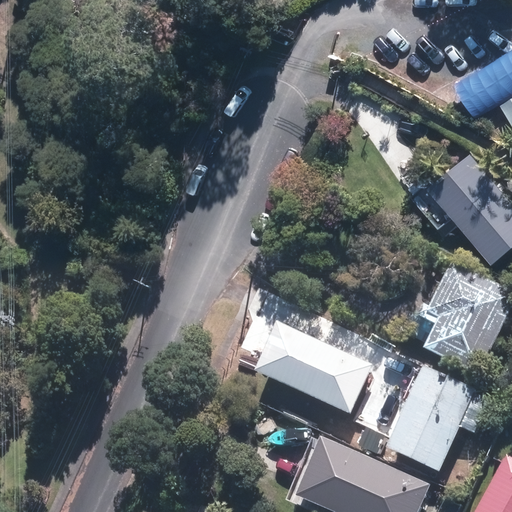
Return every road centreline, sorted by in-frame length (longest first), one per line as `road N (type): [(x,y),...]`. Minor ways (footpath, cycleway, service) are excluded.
road 1 (residential): [(280,98),(89,511)]
road 2 (unknown): [(379,0),(511,14)]
